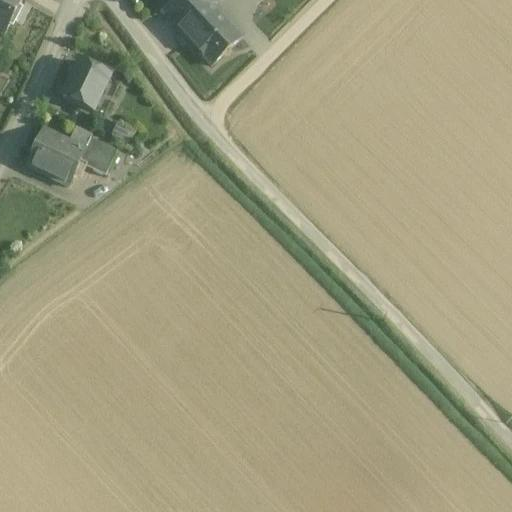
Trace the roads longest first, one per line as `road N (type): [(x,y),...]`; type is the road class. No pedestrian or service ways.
road 1 (residential): [(119,0),(206,114),(511,431)]
road 2 (residential): [(0,170),(79,0)]
